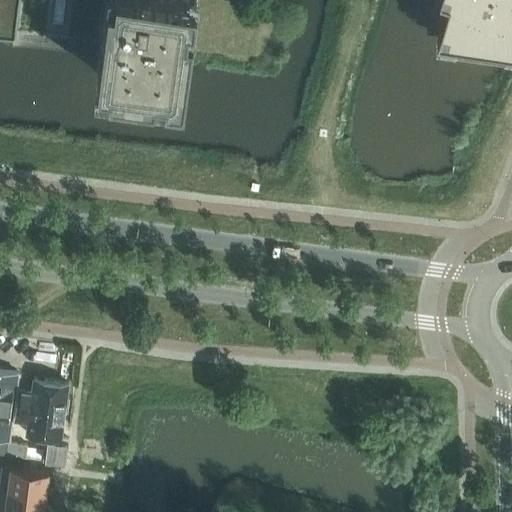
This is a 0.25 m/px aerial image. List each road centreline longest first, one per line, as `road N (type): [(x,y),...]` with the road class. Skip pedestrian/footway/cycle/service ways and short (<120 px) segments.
road 1 (tertiary): [(485,279),(0,211)]
road 2 (tertiary): [(0,266),(478,334)]
road 3 (tertiary): [(497,360),(505,511)]
